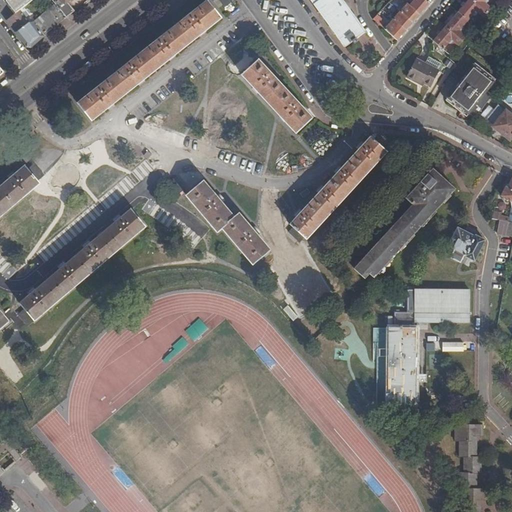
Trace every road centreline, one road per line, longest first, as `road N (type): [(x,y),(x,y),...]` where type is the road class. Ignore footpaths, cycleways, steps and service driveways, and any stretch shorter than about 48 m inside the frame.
road 1 (residential): [(508,161),(477,210),(494,242),(485,290),(485,405),(511,434)]
road 2 (residential): [(174,153),(259,182),(311,178),(355,137),(355,115)]
road 3 (residential): [(0,281),(22,282),(174,153)]
road 4 (residential): [(21,102),(53,138),(70,142),(99,127),(174,153)]
road 5 (primary): [(21,102),(154,0)]
road 6 (residential): [(247,0),(325,104),(355,115)]
